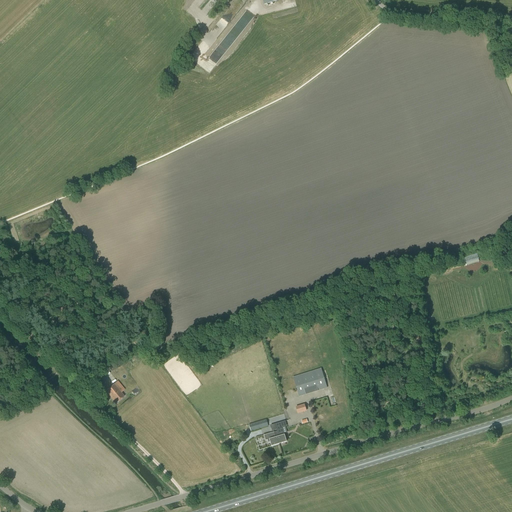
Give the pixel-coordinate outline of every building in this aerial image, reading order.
[(478,258),(477,254),(464,258),(465,262),(478,258)] [(299,397),(327,388),(321,368),(293,377),(299,397)] [(111,397),(119,390),(114,384),(105,391),(111,397)] [(119,390),(111,397),(116,403),(124,397),(119,390)] [(318,404),(322,416),(329,413),(326,401),(318,404)] [(298,414),(306,411),(304,404),(295,407),(298,414)] [(251,431),(268,426),(266,419),(249,425),(251,431)] [(278,440),(279,444),(286,442),(283,430),(277,431),(274,432),(277,441),(278,440)] [(271,446),(279,444),(278,440),(277,441),(274,432),(264,435),(265,441),(267,440),(268,443),(270,442),(271,446)] [(225,443),(231,442),(230,439),(238,437),(237,434),(224,438),(225,443)]
